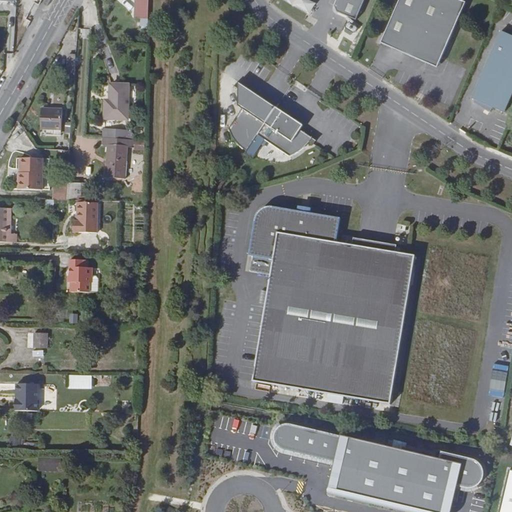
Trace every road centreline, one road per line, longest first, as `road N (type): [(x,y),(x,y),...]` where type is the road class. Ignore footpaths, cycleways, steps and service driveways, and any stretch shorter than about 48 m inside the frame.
road 1 (unknown): [(386,178),(502,223),(478,428)]
road 2 (unknown): [(386,178),(377,187),(284,182),(258,197),(247,375)]
road 3 (unclassified): [(511,173),(400,107)]
road 4 (tertiary): [(0,111),(63,0)]
